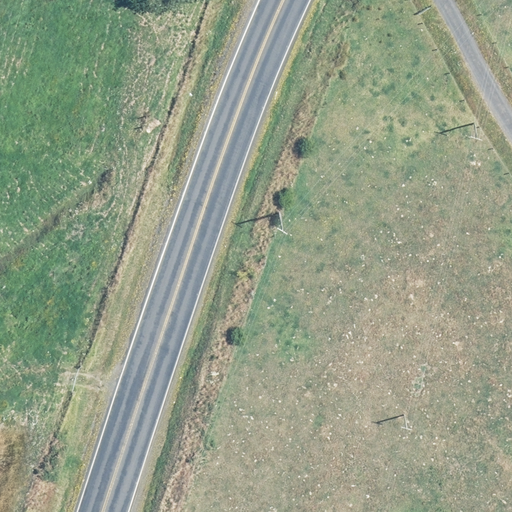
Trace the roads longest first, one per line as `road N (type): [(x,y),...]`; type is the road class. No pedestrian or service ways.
road 1 (secondary): [(282,0),(108,511)]
road 2 (track): [(430,0),(511,125)]
